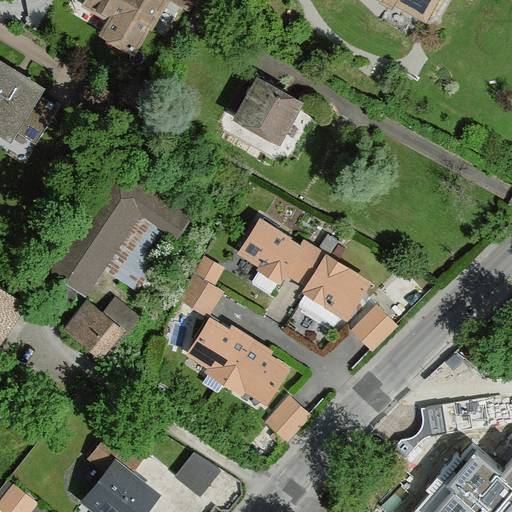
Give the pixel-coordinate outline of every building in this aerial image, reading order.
[(90,0),(89,2),(115,17),(106,33),(133,49),(161,2),(157,0),(90,0)] [(195,0),(175,0),(191,9),(195,0)] [(436,0),(392,0),(425,20),(436,0)] [(0,128),(11,135),(20,120),(29,125),(38,110),(30,104),(39,88),(1,64),(0,64),(0,128)] [(124,101),(89,78),(73,103),(108,125),(124,101)] [(265,79),(246,115),(286,136),(305,100),(265,79)] [(86,199),(123,224),(138,201),(179,230),(196,204),(113,148),(81,196),(86,199)] [(43,282),(43,291),(65,307),(123,224),(86,199),(72,221),(83,228),(43,282)] [(262,222),(244,251),(265,264),(263,268),(280,278),(287,267),(292,270),(305,249),(262,222)] [(305,249),(292,270),(291,272),(311,284),(328,258),(307,245),(305,249)] [(367,282),(328,258),(311,284),(308,289),(312,291),(343,310),(348,313),(367,282)] [(270,293),(280,278),(263,268),(253,283),(270,293)] [(221,291),(194,274),(182,296),(208,313),(221,291)] [(0,285),(0,336),(25,302),(0,285)] [(343,310),(312,291),(304,304),(335,324),(343,310)] [(115,315),(112,319),(128,331),(138,319),(113,300),(107,309),(115,315)] [(108,322),(86,305),(69,327),(107,358),(128,331),(112,319),(108,322)] [(378,307),(356,330),(373,347),(395,325),(378,307)] [(212,322),(193,351),(214,365),(211,369),(227,379),(249,345),(212,322)] [(285,367),(249,345),(227,379),(243,389),(246,384),(267,398),(285,367)] [(456,346),(434,368),(460,394),(482,371),(456,346)] [(219,391),(227,379),(211,369),(203,382),(219,391)] [(309,414),(291,397),(270,421),(289,438),(309,414)] [(118,462),(133,472),(146,456),(113,429),(93,454),(112,469),(118,462)] [(511,511),(511,447),(502,459),(495,456),(470,434),(432,477),(425,490),(414,503),(409,511),(511,511)] [(195,454),(178,476),(201,495),(220,471),(195,454)] [(112,469),(89,499),(105,511),(140,511),(153,496),(129,477),(133,472),(118,462),(112,469)] [(29,511),(37,502),(14,483),(0,499),(0,507),(6,511),(29,511)]
